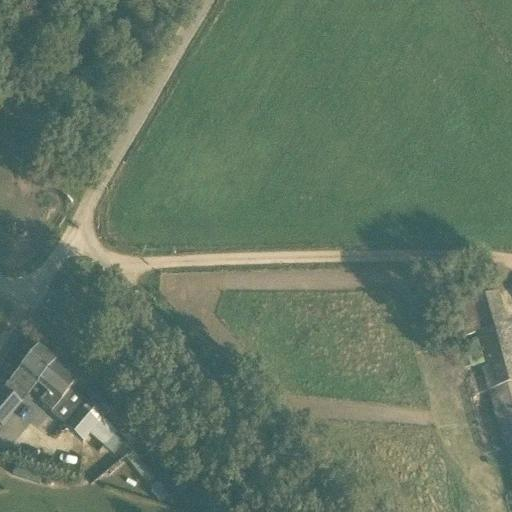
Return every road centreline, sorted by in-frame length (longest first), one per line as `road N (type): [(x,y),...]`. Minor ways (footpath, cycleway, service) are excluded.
road 1 (track): [(84,233),(152,266),(511,267)]
road 2 (unclassified): [(329,511),(84,233)]
road 3 (unclassified): [(84,233),(89,210),(217,0)]
road 4 (unclassified): [(0,287),(34,307),(84,233)]
road 5 (track): [(89,210),(0,120)]
